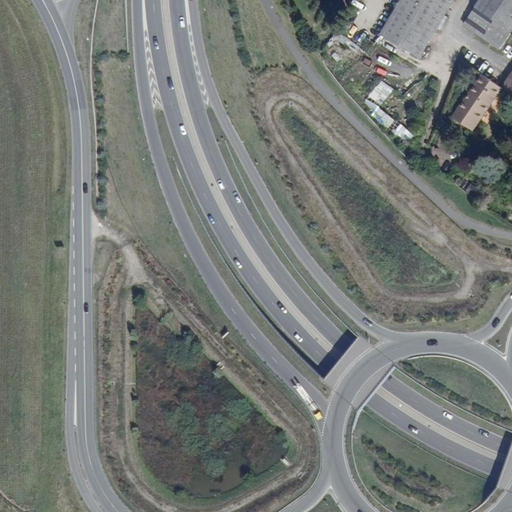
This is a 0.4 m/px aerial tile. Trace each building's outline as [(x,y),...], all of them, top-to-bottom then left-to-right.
[(402,0),(390,21),(426,50),(454,0),(402,0)] [(488,17),(511,33),(511,31),(511,0),(480,0),(475,8),(476,8),(488,17)] [(465,25),(477,34),(488,17),(476,8),(465,25)] [(500,50),(511,33),(488,17),(477,34),(500,50)] [(421,58),(426,50),(390,21),(382,35),(421,58)] [(503,89),(483,76),(454,118),(474,132),(503,89)] [(511,76),(503,89),(506,92),(511,84),(511,76)] [(380,109),(396,90),(382,81),(363,103),(368,109),(384,127),(406,150),(415,136),(380,109)]
